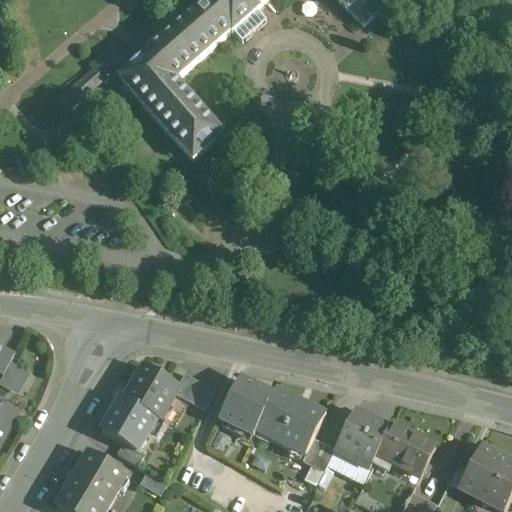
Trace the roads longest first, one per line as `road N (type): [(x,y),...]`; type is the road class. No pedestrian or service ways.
road 1 (residential): [(131,327),(511,403)]
road 2 (residential): [(15,511),(131,327)]
road 3 (residential): [(0,307),(131,327)]
